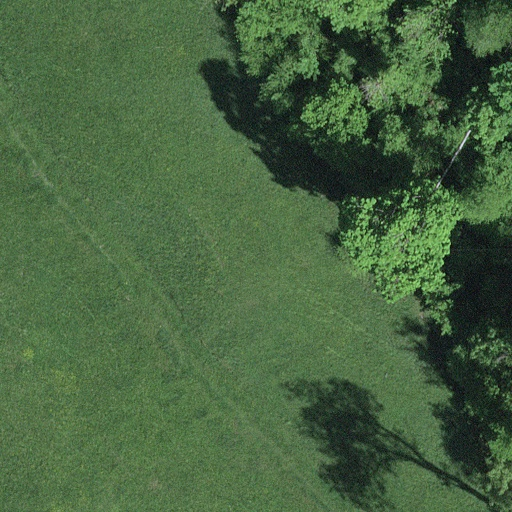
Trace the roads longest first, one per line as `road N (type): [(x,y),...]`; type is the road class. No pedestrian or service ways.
road 1 (track): [(232,0),(331,221),(496,511)]
road 2 (track): [(0,100),(71,206),(344,511)]
